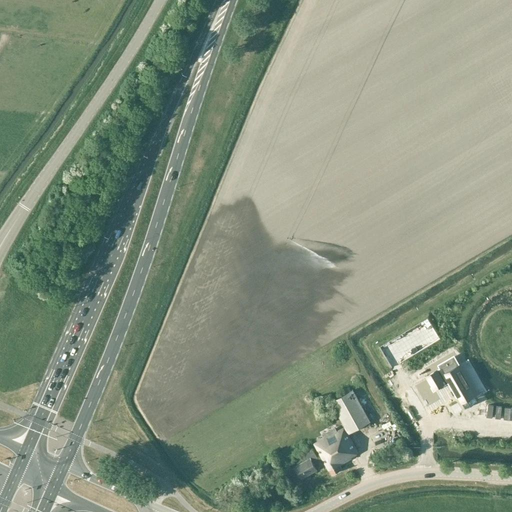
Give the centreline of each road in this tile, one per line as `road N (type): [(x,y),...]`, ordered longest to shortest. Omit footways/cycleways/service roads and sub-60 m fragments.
road 1 (primary): [(62,467),(140,279),(224,3)]
road 2 (primary): [(224,3),(176,94),(26,452)]
road 3 (tertiary): [(0,249),(163,0)]
road 4 (tertiary): [(317,511),(403,475),(511,480)]
